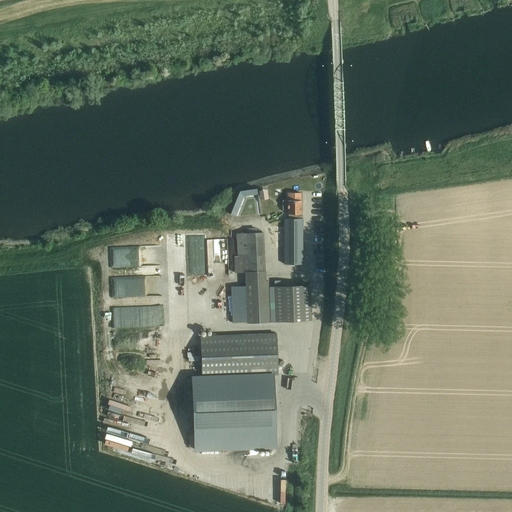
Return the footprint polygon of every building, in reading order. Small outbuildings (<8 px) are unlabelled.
[(242,204),(247,204),(246,195),(257,193),(257,187),(240,189),(242,204)] [(267,187),(259,189),(261,199),(269,197),(267,187)] [(284,264),(292,264),(302,264),(302,218),(300,218),(300,214),(301,214),(301,193),(288,193),(288,200),(288,209),(288,220),(289,220),(289,224),(284,224),(284,264)] [(225,225),(235,221),(232,216),(223,220),(225,225)] [(248,322),(248,323),(270,322),(311,320),(310,284),(267,286),(264,231),(238,232),(239,255),(235,255),(236,272),(246,272),(246,286),(248,322)] [(228,238),(208,239),(209,268),(229,268),(228,238)] [(106,251),(106,265),(116,265),(115,251),(106,251)] [(115,294),(161,295),(161,280),(115,279),(115,294)] [(248,322),(246,286),(231,286),(233,322),(248,322)] [(113,326),(165,325),(165,307),(112,308),(113,326)] [(276,334),(201,337),(202,377),(273,374),(274,374),(278,374),(276,334)] [(164,362),(163,340),(155,340),(155,336),(147,336),(148,363),(164,362)] [(366,360),(384,363),(388,343),(370,339),(366,360)] [(191,377),(194,450),(277,448),(274,374),(273,374),(202,377),(191,377)]
